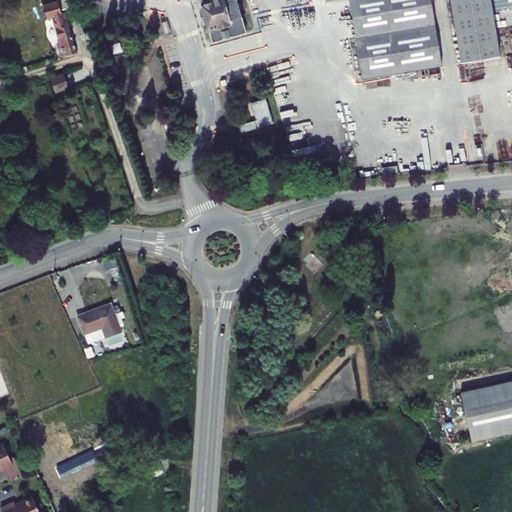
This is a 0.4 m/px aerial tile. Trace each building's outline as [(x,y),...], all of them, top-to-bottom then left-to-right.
[(212,42),(246,32),(236,0),(209,0),(209,2),(203,3),(204,6),(201,7),(212,42)] [(441,66),(430,0),(348,0),(362,80),(384,76),(441,66)] [(450,0),(461,63),(499,57),(489,0),(450,0)] [(62,14),(58,1),(43,5),(47,19),(53,17),(56,29),(55,29),(58,38),(59,38),(61,44),(57,45),(61,57),(76,52),(65,13),(62,14)] [(105,66),(104,68),(106,74),(108,75),(115,73),(116,71),(113,64),(111,63),(105,66)] [(69,84),(81,81),(78,70),(67,73),(69,84)] [(63,74),(50,79),(56,94),(69,88),(63,74)] [(257,119),(239,124),(242,132),(274,122),(267,97),(251,102),(257,119)] [(381,168),(382,174),(398,172),(397,166),(381,168)] [(111,304),(78,316),(84,334),(102,327),(106,336),(120,331),(111,304)] [(511,379),(457,391),(468,441),(511,431),(511,379)] [(0,445),(0,469),(4,468),(12,464),(10,459),(4,444),(0,445)] [(14,457),(10,459),(12,464),(4,468),(9,479),(17,475),(21,473),(14,457)] [(12,502),(11,503),(0,507),(2,511),(39,511),(32,496),(15,504),(15,503),(14,503),(14,502),(13,502),(12,502)]
